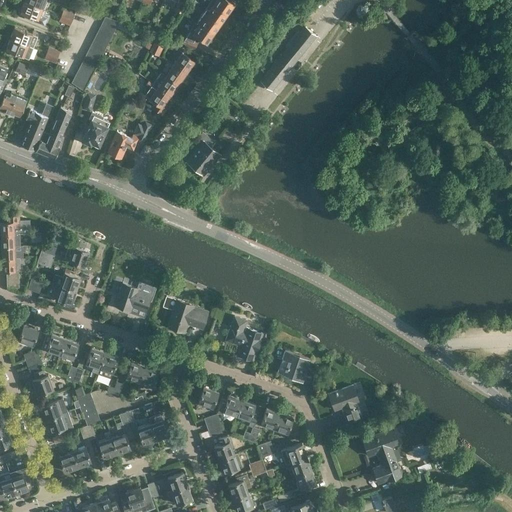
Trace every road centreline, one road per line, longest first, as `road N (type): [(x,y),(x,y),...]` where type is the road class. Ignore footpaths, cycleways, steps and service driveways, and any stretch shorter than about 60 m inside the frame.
road 1 (tertiary): [(511,406),(315,277),(125,191)]
road 2 (residential): [(342,511),(298,397),(181,356)]
road 3 (residential): [(125,191),(257,20),(262,0)]
road 4 (residential): [(52,497),(0,346)]
road 5 (residential): [(52,497),(194,447)]
road 6 (tertiary): [(125,191),(0,147)]
